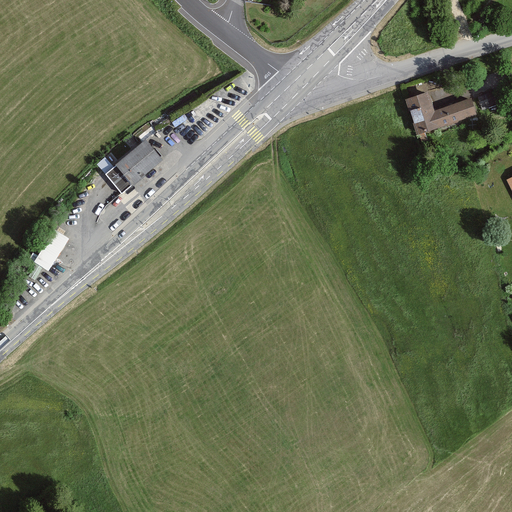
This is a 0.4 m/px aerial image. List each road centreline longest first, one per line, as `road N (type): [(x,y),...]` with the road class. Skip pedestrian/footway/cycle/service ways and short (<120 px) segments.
road 1 (primary): [(0,350),(294,86)]
road 2 (tertiary): [(326,55),(351,80),(511,37)]
road 3 (unclassified): [(294,86),(186,0)]
